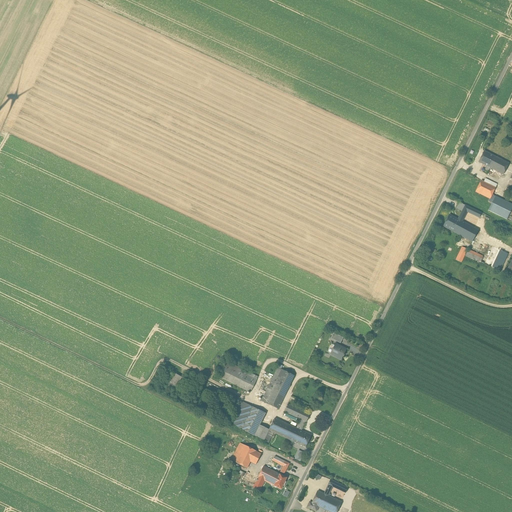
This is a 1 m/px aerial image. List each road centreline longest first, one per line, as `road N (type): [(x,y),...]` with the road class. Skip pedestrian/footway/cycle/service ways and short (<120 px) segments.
road 1 (unclassified): [(511,54),(286,511)]
road 2 (track): [(0,317),(139,385),(168,359),(250,397)]
